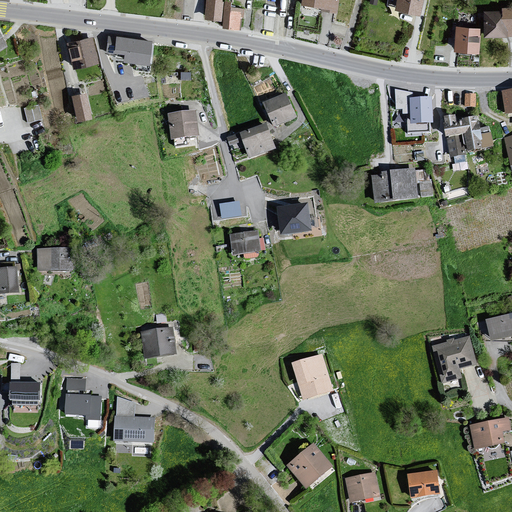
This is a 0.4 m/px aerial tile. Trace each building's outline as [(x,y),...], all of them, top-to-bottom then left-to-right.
[(221,0),(203,0),(202,21),(221,23),(220,29),(238,31),(240,10),(221,8),(221,0)] [(334,0),(300,0),(300,9),(333,13),(334,0)] [(395,0),(393,11),(419,16),(422,0),(395,0)] [(511,10),(481,12),(483,39),(511,36),(511,10)] [(477,30),(453,28),(451,53),(475,55),(477,30)] [(152,42),(109,37),(108,51),(126,53),(125,61),(150,64),(152,42)] [(92,38),(69,43),(75,68),(97,62),(92,38)] [(511,92),(502,94),(505,119),(511,118),(511,92)] [(85,94),(69,97),(73,123),(90,120),(85,94)] [(287,96),(264,107),(274,130),(298,120),(287,96)] [(430,101),(409,101),(410,128),(431,127),(430,101)] [(25,106),(28,119),(42,116),(38,102),(25,106)] [(194,114),(166,117),(169,142),(197,139),(194,114)] [(480,116),(443,122),(449,161),(486,155),(480,116)] [(267,123),(240,132),(249,158),(276,149),(267,123)] [(511,139),(503,141),(510,171),(511,170),(511,139)] [(425,171),(381,175),(382,178),(372,179),(375,205),(428,199),(425,171)] [(239,201),(220,204),(222,219),(241,216),(239,201)] [(305,208),(279,212),(282,236),(309,232),(305,208)] [(257,233),(228,237),(230,258),(260,255),(257,233)] [(72,250),(37,250),(37,273),(72,272),(72,250)] [(15,269),(0,270),(0,293),(17,292),(15,269)] [(511,315),(486,323),(492,345),(511,339),(511,315)] [(174,328),(141,332),(144,358),(177,353),(174,328)] [(470,337),(432,345),(440,383),(463,378),(460,367),(476,364),(470,337)] [(321,355),(289,364),(300,402),(332,393),(321,355)] [(11,364),(11,381),(20,381),(20,364),(11,364)] [(85,378),(67,378),(67,390),(85,390),(85,378)] [(41,382),(10,382),(10,400),(41,401),(41,382)] [(102,396),(67,395),(66,415),(86,416),(85,420),(101,421),(102,396)] [(155,418),(116,416),(114,442),(153,444),(155,418)] [(508,419),(469,427),(474,450),(504,444),(502,434),(511,432),(508,419)] [(314,445),(286,467),(304,489),(332,468),(314,445)] [(437,472),(406,476),(409,500),(440,497),(437,472)] [(374,474),(344,480),(348,503),(378,498),(374,474)]
